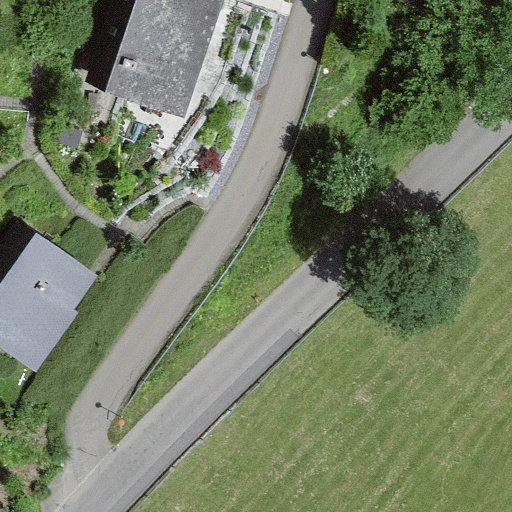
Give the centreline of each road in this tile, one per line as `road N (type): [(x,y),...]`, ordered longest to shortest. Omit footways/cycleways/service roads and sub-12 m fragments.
road 1 (tertiary): [(110,502),(269,330),(511,97)]
road 2 (residential): [(110,502),(95,421),(268,162),(319,0)]
